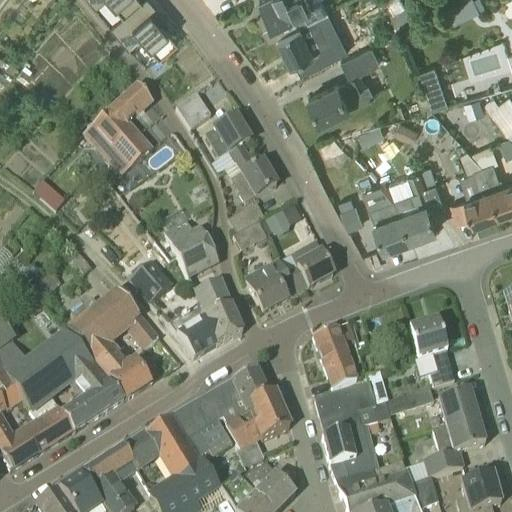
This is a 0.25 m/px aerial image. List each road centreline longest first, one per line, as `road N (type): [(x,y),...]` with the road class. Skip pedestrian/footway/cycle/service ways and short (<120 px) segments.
road 1 (residential): [(62,0),(114,47),(157,109),(246,340)]
road 2 (residential): [(358,298),(207,50),(165,0)]
road 3 (residential): [(185,376),(89,248),(0,177)]
road 4 (residential): [(8,494),(185,376)]
road 5 (residential): [(315,507),(314,475),(269,330)]
road 6 (residential): [(511,423),(463,264)]
